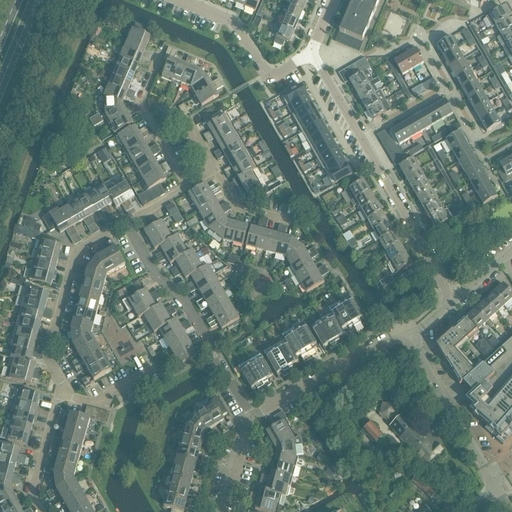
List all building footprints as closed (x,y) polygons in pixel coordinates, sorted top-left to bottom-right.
[(237,0),(235,5),(244,9),(248,0),(237,0)] [(248,0),(244,9),(254,13),(259,0),(248,0)] [(304,0),(291,0),(289,6),(303,12),(307,1),(304,0)] [(356,0),(342,35),(344,36),(348,38),(353,39),(358,41),(362,43),(363,41),(379,0),(455,0),(474,8),(480,10),(484,0),(356,0)] [(261,6),(256,17),(260,18),(264,8),(261,6)] [(289,6),(285,17),(298,22),(303,12),(289,6)] [(489,17),(485,19),(491,30),(495,27),(508,20),(502,10),(489,17)] [(256,17),(252,27),(258,30),(263,19),(260,18),(256,17)] [(285,17),(280,27),(294,33),(298,22),(285,17)] [(511,27),(508,20),(495,27),(501,37),(511,30),(511,27)] [(471,24),(468,26),(475,39),(478,37),(471,24)] [(278,32),(273,44),(282,48),(285,42),(289,43),(294,33),(280,27),(276,25),(274,30),(278,32)] [(132,29),(127,39),(146,47),(148,41),(156,44),(158,40),(141,33),(143,29),(135,26),(133,30),(132,29)] [(95,28),(92,35),(98,38),(101,31),(95,28)] [(511,30),(501,37),(497,40),(502,50),(511,44),(511,30)] [(339,34),(335,43),(340,45),(344,36),(342,35),(339,34)] [(344,36),(340,45),(344,47),(348,38),(344,36)] [(478,37),(475,39),(481,49),(484,47),(478,37)] [(348,38),(344,47),(349,49),(353,39),(348,38)] [(442,57),(457,48),(451,38),(437,47),(442,57)] [(127,39),(123,48),(150,59),(151,55),(144,52),(146,47),(127,39)] [(353,39),(349,49),(354,51),(358,41),(353,39)] [(472,39),(467,43),(471,49),(476,46),(472,39)] [(358,41),(354,51),(359,53),(363,43),(362,43),(358,41)] [(511,44),(502,50),(508,59),(511,57),(511,44)] [(484,47),(481,49),(486,59),(490,57),(484,47)] [(123,48),(120,58),(138,65),(140,60),(148,64),(150,59),(123,48)] [(448,67),(463,59),(457,48),(442,57),(448,67)] [(169,59),(162,77),(172,81),(179,63),(174,60),(177,52),(172,50),(168,59),(169,59)] [(405,57),(413,71),(424,65),(416,51),(405,57)] [(179,63),(172,81),(181,85),(192,59),(188,57),(185,65),(179,63)] [(402,77),(413,71),(405,57),(394,63),(402,77)] [(490,57),(486,59),(492,69),(495,67),(490,57)] [(120,58),(116,67),(142,78),(144,74),(136,71),(138,65),(120,58)] [(192,59),(181,85),(190,89),(198,70),(197,70),(193,68),(196,60),(192,59)] [(365,73),(367,72),(370,70),(364,59),(359,62),(365,73)] [(388,59),(385,61),(391,72),(394,70),(388,59)] [(455,78),(469,70),(463,59),(448,67),(455,78)] [(485,61),(479,65),(483,71),(489,68),(485,61)] [(361,75),(365,73),(359,62),(353,66),(359,76),(361,75)] [(354,79),(359,76),(353,66),(348,69),(354,79)] [(116,67),(112,76),(130,84),(133,79),(140,82),(142,78),(116,67)] [(495,67),(492,69),(498,79),(501,77),(495,67)] [(198,70),(190,89),(191,89),(191,90),(208,79),(208,80),(210,75),(208,74),(205,76),(202,74),(203,69),(202,68),(197,70),(198,70)] [(349,82),(354,79),(348,69),(343,72),(349,82)] [(394,70),(391,72),(397,81),(400,80),(394,70)] [(461,89),(476,81),(469,70),(455,78),(461,89)] [(349,82),(343,72),(338,74),(344,84),(349,82)] [(355,92),(377,79),(372,82),(367,72),(365,73),(361,75),(359,76),(354,79),(349,82),(355,92)] [(112,76),(108,86),(134,97),(136,93),(128,90),(130,84),(112,76)] [(501,77),(498,79),(503,89),(507,87),(501,77)] [(208,79),(191,90),(196,98),(220,84),(218,80),(211,84),(208,80),(208,79)] [(361,102),(377,93),(374,87),(380,84),(377,79),(355,92),(361,102)] [(400,80),(397,81),(400,87),(402,91),(405,90),(403,86),(400,80)] [(467,100),(482,92),(476,81),(461,89),(467,100)] [(430,88),(427,82),(421,86),(425,92),(430,88)] [(497,83),(491,86),(495,92),(501,89),(497,83)] [(220,84),(196,98),(201,107),(218,97),(215,92),(223,87),(220,84)] [(108,86),(104,96),(122,103),(125,98),(132,101),(134,97),(108,86)] [(301,87),(281,98),(286,107),(306,96),(301,87)] [(511,95),(507,87),(503,89),(511,103),(511,95)] [(405,90),(402,91),(408,101),(411,100),(405,90)] [(366,112),(385,101),(379,92),(377,93),(361,102),(366,112)] [(473,111),(488,102),(482,92),(467,100),(473,111)] [(122,103),(104,96),(105,115),(122,106),(122,105),(122,104),(122,103)] [(306,96),(286,107),(286,108),(290,106),(295,114),(291,116),(311,105),(306,96)] [(385,101),(366,112),(372,122),(391,111),(385,101)] [(434,107),(442,122),(453,115),(445,101),(434,107)] [(480,122),(494,113),(488,102),(473,111),(480,122)] [(183,105),(178,108),(183,118),(188,115),(183,105)] [(311,105),(291,116),(296,125),(316,114),(311,105)] [(122,106),(105,115),(110,124),(129,113),(127,109),(125,110),(122,106)] [(431,128),(442,122),(434,107),(423,114),(431,128)] [(210,132),(203,136),(205,139),(230,125),(224,116),(221,111),(209,118),(212,123),(207,126),(210,132)] [(129,113),(110,124),(116,133),(133,123),(130,118),(131,117),(129,113)] [(494,113),(480,122),(486,133),(501,125),(494,113)] [(89,120),(93,127),(103,122),(98,114),(89,120)] [(316,114),(296,125),(301,134),(321,123),(316,114)] [(420,134),(431,128),(423,114),(412,120),(420,134)] [(409,141),(420,134),(412,120),(401,126),(409,141)] [(321,123),(301,134),(306,142),(326,131),(321,123)] [(286,124),(281,127),(284,132),(289,129),(286,124)] [(458,124),(453,127),(455,132),(456,132),(461,129),(458,124)] [(230,125),(205,139),(207,143),(215,139),(218,145),(235,135),(230,125)] [(399,147),(409,141),(401,126),(391,132),(399,147)] [(135,127),(117,137),(123,146),(147,132),(145,128),(138,132),(135,127)] [(289,129),(284,132),(287,137),(292,134),(289,129)] [(387,130),(376,136),(379,141),(389,135),(389,134),(387,130)] [(326,131),(306,142),(311,151),(331,140),(326,131)] [(147,132),(123,146),(128,155),(145,145),(142,139),(149,135),(147,132)] [(391,132),(389,134),(389,135),(392,140),(395,145),(397,148),(399,147),(391,132)] [(451,152),(465,143),(460,134),(445,142),(451,152)] [(221,149),(213,153),(216,158),(240,143),(235,135),(218,145),(221,149)] [(389,135),(379,141),(382,146),(392,140),(389,135)] [(331,140),(311,151),(316,160),(336,149),(331,140)] [(392,140),(382,146),(385,151),(395,145),(392,140)] [(240,143),(216,158),(218,161),(225,157),(228,162),(245,152),(240,143)] [(457,163),(471,154),(465,143),(451,152),(457,163)] [(145,145),(128,155),(133,163),(157,149),(155,146),(148,150),(145,145)] [(395,145),(385,151),(388,156),(398,150),(397,148),(395,145)] [(420,146),(415,149),(417,154),(423,151),(422,150),(420,146)] [(106,149),(97,154),(100,159),(109,154),(106,149)] [(157,149),(133,163),(138,172),(155,162),(152,157),(160,153),(157,149)] [(336,149),(316,160),(321,169),(341,158),(336,149)] [(398,150),(388,156),(391,162),(401,156),(398,150)] [(431,150),(428,152),(434,163),(437,161),(431,150)] [(231,167),(223,171),(226,175),(250,161),(245,152),(228,162),(231,167)] [(463,173),(477,165),(471,154),(457,163),(463,173)] [(401,156),(391,162),(394,167),(405,161),(401,156)] [(444,156),(439,159),(443,165),(443,164),(448,162),(444,156)] [(341,158),(321,169),(326,178),(346,166),(341,158)] [(405,179),(419,171),(413,160),(399,168),(405,179)] [(503,171),(498,174),(505,185),(511,181),(511,164),(510,160),(500,166),(503,171)] [(250,161),(226,175),(228,179),(235,174),(238,179),(250,172),(251,173),(255,171),(255,170),(250,161)] [(437,161),(434,163),(440,173),(443,171),(437,161)] [(155,162),(138,172),(143,181),(168,167),(166,163),(158,167),(155,162)] [(470,184),(484,176),(477,165),(463,173),(470,184)] [(346,166),(326,178),(331,187),(351,176),(346,166)] [(168,167),(143,181),(149,191),(154,187),(159,184),(166,181),(163,175),(170,171),(168,167)] [(276,168),(271,171),(275,178),(280,175),(276,168)] [(238,179),(233,182),(236,187),(234,189),(236,193),(260,179),(255,170),(255,171),(251,173),(250,172),(238,179)] [(411,189),(425,181),(419,171),(405,179),(411,189)] [(443,171),(440,173),(446,183),(449,181),(443,171)] [(476,195),(490,187),(484,176),(470,184),(476,195)] [(456,177),(451,180),(455,186),(456,186),(460,183),(456,177)] [(260,179),(236,193),(238,196),(241,195),(244,201),(255,194),(258,200),(272,192),(269,186),(265,188),(260,179)] [(124,181),(115,187),(131,214),(135,212),(129,201),(134,198),(124,181)] [(425,181),(411,189),(417,200),(431,191),(425,181)] [(449,181),(446,183),(451,194),(455,192),(449,181)] [(278,182),(272,185),(275,190),(281,186),(278,182)] [(348,189),(343,192),(350,204),(369,192),(363,182),(349,190),(348,189)] [(159,184),(154,187),(160,198),(165,195),(165,194),(160,186),(159,184)] [(205,184),(188,194),(199,213),(216,203),(213,197),(220,193),(216,186),(209,190),(206,184),(205,184)] [(104,186),(95,192),(109,216),(112,214),(108,207),(113,204),(106,192),(107,191),(104,186)] [(107,191),(106,192),(113,204),(116,209),(121,206),(127,216),(131,214),(115,187),(107,191)] [(149,191),(148,191),(154,201),(158,199),(160,198),(154,187),(149,191)] [(490,187),(476,195),(483,207),(497,199),(490,187)] [(148,191),(143,194),(149,204),(151,203),(154,201),(148,191)] [(431,191),(417,200),(423,210),(437,202),(431,191)] [(95,192),(86,197),(95,214),(101,211),(105,218),(109,216),(95,192)] [(369,192),(350,204),(353,208),(358,205),(361,211),(375,203),(369,192)] [(455,192),(451,194),(457,204),(461,202),(455,192)] [(325,205),(335,199),(332,193),(322,199),(325,205)] [(143,194),(137,197),(143,208),(149,204),(143,194)] [(86,197),(77,202),(91,226),(95,224),(90,217),(95,214),(86,197)] [(469,199),(464,202),(468,209),(468,208),(473,206),(469,199)] [(77,202),(68,207),(78,224),(83,221),(87,229),(91,226),(77,202)] [(437,202),(423,210),(429,221),(443,212),(437,202)] [(463,214),(455,219),(459,225),(470,218),(465,211),(461,202),(457,204),(463,214)] [(216,203),(199,213),(204,221),(229,207),(226,203),(219,207),(216,203)] [(375,203),(361,211),(367,222),(381,213),(375,203)] [(172,204),(165,208),(169,215),(170,217),(172,216),(178,213),(172,204)] [(68,207),(59,212),(73,237),(77,235),(73,227),(78,224),(68,207)] [(229,207),(204,221),(208,230),(209,230),(226,220),(223,215),(231,210),(229,207)] [(49,215),(42,219),(50,233),(54,231),(56,229),(60,235),(65,231),(70,239),(73,237),(59,212),(58,210),(49,215)] [(443,212),(429,221),(435,232),(449,223),(453,222),(446,211),(443,212)] [(178,213),(172,216),(177,225),(183,222),(178,213)] [(381,213),(367,222),(373,232),(387,224),(381,213)] [(343,216),(336,221),(338,224),(345,220),(343,216)] [(26,220),(24,227),(34,230),(36,223),(26,220)] [(226,220),(209,230),(221,241),(223,241),(229,222),(228,221),(226,220)] [(345,220),(338,224),(341,229),(348,224),(345,220)] [(229,222),(223,241),(233,244),(239,222),(234,221),(234,223),(229,222)] [(251,228),(246,247),(256,250),(263,222),(259,221),(257,229),(251,228)] [(161,222),(144,232),(147,238),(145,239),(147,243),(167,232),(161,222)] [(239,222),(233,244),(242,247),(248,227),(242,225),(242,223),(239,222)] [(263,222),(256,250),(266,253),(272,233),(265,232),(268,223),(263,222)] [(387,224),(373,232),(379,243),(393,234),(387,224)] [(272,233),(266,253),(276,255),(283,227),(279,226),(277,235),(272,233)] [(283,227),(276,255),(285,258),(286,259),(290,238),(285,237),(287,228),(283,227)] [(29,229),(26,237),(32,238),(32,239),(38,241),(40,233),(29,229)] [(167,232),(147,243),(149,246),(151,245),(154,250),(177,237),(176,237),(171,240),(167,232)] [(393,234),(379,243),(385,253),(382,255),(399,245),(393,234)] [(290,238),(286,259),(303,248),(304,243),(302,242),(299,245),(297,243),(295,241),(296,237),(294,236),(290,238)] [(177,237),(154,250),(154,251),(159,248),(162,252),(155,257),(157,260),(182,246),(177,237)] [(42,241),(39,252),(61,258),(61,257),(62,253),(60,252),(61,246),(42,241)] [(399,245),(382,255),(387,266),(388,265),(405,255),(399,245)] [(182,246),(157,260),(159,264),(166,260),(170,265),(192,252),(192,251),(186,254),(182,246)] [(93,256),(100,252),(97,247),(90,251),(93,256)] [(96,259),(106,277),(125,266),(115,248),(96,259)] [(303,248),(286,259),(291,267),(316,253),(313,249),(306,253),(303,248)] [(206,249),(201,252),(203,257),(209,254),(206,249)] [(39,252),(37,261),(56,267),(57,261),(60,262),(61,258),(39,252)] [(192,252),(170,265),(170,266),(175,263),(178,267),(170,271),(173,276),(198,261),(192,252)] [(316,253),(291,267),(296,275),(313,265),(310,260),(318,256),(316,253)] [(405,255),(388,265),(394,276),(412,266),(405,255)] [(237,267),(239,259),(229,256),(227,264),(237,267)] [(370,256),(362,260),(365,264),(372,260),(370,256)] [(88,270),(87,271),(106,277),(96,259),(88,270)] [(37,261),(34,271),(56,277),(57,273),(54,272),(56,267),(37,261)] [(198,261),(173,276),(175,279),(182,275),(185,280),(190,277),(190,278),(208,268),(208,267),(202,270),(198,261)] [(313,265),(296,275),(301,285),(326,270),(323,266),(316,270),(313,265)] [(78,267),(75,275),(81,277),(84,268),(78,267)] [(193,283),(186,287),(188,290),(213,276),(208,268),(190,278),(193,283)] [(326,270),(301,285),(306,294),(324,284),(320,278),(328,274),(326,270)] [(31,271),(28,281),(50,287),(52,281),(55,281),(56,277),(34,271),(31,271)] [(101,296),(106,277),(87,271),(82,290),(101,296)] [(213,276),(188,290),(190,294),(197,290),(200,295),(218,285),(213,276)] [(383,289),(393,283),(390,277),(379,283),(383,289)] [(203,300),(196,304),(199,308),(223,294),(218,285),(200,295),(203,300)] [(511,296),(503,286),(493,294),(505,307),(503,308),(508,313),(511,311),(510,309),(511,306),(511,296)] [(26,289),(24,299),(46,305),(47,299),(55,302),(57,297),(26,289)] [(96,316),(101,296),(82,290),(77,310),(96,316)] [(145,290),(128,301),(133,310),(158,295),(156,292),(148,296),(145,290)] [(223,294),(199,308),(200,311),(207,307),(213,318),(206,322),(209,326),(233,311),(227,300),(232,296),(229,291),(223,294)] [(493,294),(485,302),(496,315),(494,316),(499,321),(502,319),(498,313),(503,308),(505,307),(493,294)] [(158,295),(133,310),(139,319),(144,316),(156,309),(153,303),(160,299),(158,295)] [(24,299),(21,309),(51,317),(52,313),(44,310),(46,305),(24,299)] [(353,301),(342,308),(354,328),(364,322),(363,320),(353,301)] [(485,302),(476,310),(487,323),(485,324),(490,329),(493,327),(489,321),(494,316),(496,315),(485,302)] [(339,303),(328,309),(331,314),(343,334),(354,328),(342,308),(339,303)] [(156,309),(144,316),(149,325),(173,310),(171,307),(164,311),(161,306),(156,309)] [(18,318),(18,319),(40,325),(42,319),(50,321),(51,317),(21,309),(19,318),(18,318)] [(90,336),(96,316),(77,310),(71,331),(90,336)] [(173,310),(149,325),(154,335),(159,332),(172,324),(171,324),(168,318),(176,314),(173,310)] [(476,310),(466,319),(477,331),(478,330),(485,324),(487,323),(476,310)] [(233,311),(209,326),(211,329),(218,325),(221,331),(226,328),(228,331),(239,325),(237,321),(239,321),(233,311)] [(331,314),(321,320),(336,346),(346,340),(343,334),(331,314)] [(18,319),(16,328),(19,329),(46,337),(47,332),(39,330),(40,325),(18,319)] [(466,319),(435,347),(459,386),(463,383),(476,372),(458,352),(480,332),(478,330),(477,331),(466,319)] [(321,320),(310,326),(325,352),(336,346),(321,320)] [(172,324),(159,332),(164,340),(189,326),(187,322),(180,326),(176,321),(171,324),(172,324)] [(189,326),(164,340),(170,349),(187,339),(184,333),(191,329),(189,326)] [(306,328),(295,334),(307,355),(318,349),(306,328)] [(19,329),(16,339),(35,344),(37,339),(45,341),(46,337),(19,329)] [(292,329),(282,335),(284,340),(285,340),(297,361),(307,355),(295,334),(292,329)] [(73,345),(90,336),(71,331),(71,332),(73,345)] [(90,336),(73,345),(84,364),(101,354),(90,336)] [(476,372),(463,383),(473,394),(465,400),(473,408),(469,411),(471,413),(471,414),(477,420),(478,419),(487,427),(484,430),(491,436),(492,435),(496,439),(496,440),(503,446),(509,439),(508,438),(511,433),(511,338),(497,352),(476,372)] [(494,338),(489,342),(494,349),(499,344),(494,338)] [(16,339),(13,349),(41,356),(42,352),(34,350),(35,344),(16,339)] [(187,339),(170,349),(175,358),(199,343),(197,340),(190,344),(187,339)] [(484,339),(474,348),(485,359),(494,351),(484,339)] [(284,340),(274,346),(289,372),(300,366),(297,361),(285,340),(284,340)] [(199,343),(175,358),(180,367),(198,357),(194,351),(202,347),(199,343)] [(67,357),(72,354),(68,346),(63,349),(67,357)] [(274,346),(263,353),(278,379),(289,372),(274,346)] [(13,349),(11,359),(16,361),(16,360),(30,364),(30,363),(31,358),(40,361),(41,356),(13,349)] [(101,354),(84,364),(94,381),(111,371),(101,354)] [(259,355),(249,361),(264,387),(275,381),(259,355)] [(11,359),(8,369),(41,378),(42,373),(34,371),(36,365),(30,363),(30,364),(16,360),(16,361),(11,359)] [(75,370),(80,366),(76,360),(71,363),(75,370)] [(249,361),(238,367),(242,374),(253,393),(264,387),(249,361)] [(8,369),(5,379),(30,386),(32,380),(40,382),(41,378),(8,369)] [(87,378),(81,381),(85,388),(86,388),(91,385),(90,384),(87,378)] [(395,380),(387,387),(401,402),(409,395),(395,380)] [(21,391),(18,402),(37,407),(39,401),(41,402),(43,397),(21,391)] [(197,414),(207,431),(224,421),(223,420),(229,417),(219,398),(211,403),(212,405),(197,414)] [(18,402),(15,412),(37,418),(38,413),(36,413),(37,407),(18,402)] [(84,418),(83,419),(89,420),(92,409),(87,407),(84,417),(84,418)] [(92,409),(89,420),(90,421),(90,420),(95,422),(98,411),(92,409)] [(64,420),(66,412),(61,410),(58,419),(64,420)] [(98,411),(95,422),(101,423),(104,412),(98,411)] [(15,412),(13,422),(32,427),(33,421),(36,422),(37,418),(15,412)] [(104,412),(101,423),(102,423),(107,425),(110,414),(104,412)] [(272,428),(266,432),(269,437),(267,439),(269,442),(288,431),(283,422),(287,420),(282,412),(278,415),(273,418),(275,422),(277,425),(272,428)] [(70,414),(65,435),(84,440),(90,421),(89,420),(83,419),(84,418),(70,414)] [(205,432),(207,431),(197,414),(195,415),(186,427),(185,429),(204,435),(205,432)] [(421,434),(403,414),(389,426),(424,466),(442,450),(437,444),(437,440),(427,429),(421,434)] [(13,422),(10,432),(32,438),(33,433),(30,432),(32,427),(13,422)] [(374,444),(383,436),(371,422),(362,430),(374,444)] [(230,423),(220,429),(223,434),(234,428),(230,423)] [(199,453),(204,435),(185,429),(180,448),(199,453)] [(2,430),(0,438),(0,439),(7,441),(7,442),(27,447),(28,441),(31,442),(32,438),(10,432),(2,430)] [(288,431),(269,442),(271,446),(273,445),(276,450),(293,440),(292,438),(288,431)] [(208,436),(207,441),(213,443),(214,439),(216,438),(213,433),(208,436)] [(65,435),(59,455),(79,460),(84,440),(65,435)] [(293,440),(276,450),(276,452),(296,457),(303,456),(301,446),(302,446),(301,442),(299,437),(293,440)] [(0,444),(0,445),(0,455),(25,462),(26,458),(18,455),(20,449),(0,444)] [(194,473),(199,453),(180,448),(174,468),(194,473)] [(267,455),(266,460),(293,467),(296,458),(296,457),(276,452),(276,453),(275,457),(267,455)] [(0,455),(0,466),(14,470),(16,464),(24,466),(25,462),(0,455)] [(59,455),(54,475),(75,482),(73,480),(79,460),(59,455)] [(320,455),(316,461),(321,464),(325,459),(320,455)] [(266,460),(265,464),(273,466),(271,472),(290,477),(291,477),(294,478),(297,468),(293,467),(266,460)] [(0,466),(0,476),(20,482),(21,477),(13,475),(14,470),(0,466)] [(49,475),(51,467),(45,466),(43,474),(49,475)] [(188,493),(194,473),(174,468),(169,488),(188,493)] [(262,475),(260,480),(288,487),(290,477),(271,472),(270,477),(262,475)] [(75,482),(54,475),(55,488),(59,495),(76,484),(75,482)] [(420,489),(423,492),(431,499),(437,492),(429,485),(418,475),(412,482),(419,488),(420,489)] [(0,476),(0,486),(9,489),(10,484),(19,486),(20,482),(0,476)] [(260,480),(259,483),(268,486),(266,491),(266,492),(279,495),(279,496),(285,497),(288,487),(260,480)] [(76,484),(59,495),(66,508),(84,498),(76,484)] [(0,496),(9,491),(9,489),(0,486),(0,496)] [(178,511),(183,511),(188,493),(169,488),(164,508),(178,511)] [(250,493),(249,498),(277,505),(279,496),(279,495),(266,492),(266,491),(260,489),(258,495),(250,493)] [(51,490),(46,493),(48,497),(50,501),(55,498),(51,490)] [(0,496),(0,508),(16,499),(14,495),(12,496),(9,491),(0,496)] [(91,511),(84,498),(66,508),(68,511),(91,511)] [(249,498),(248,502),(256,504),(255,510),(261,511),(274,511),(277,505),(249,498)] [(16,499),(0,508),(0,511),(14,511),(19,509),(17,504),(19,503),(16,499)]
